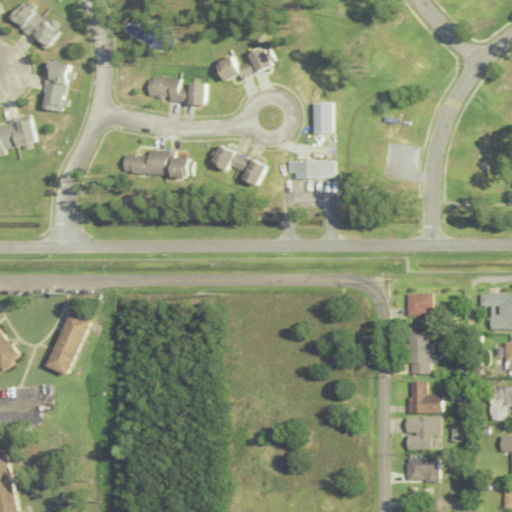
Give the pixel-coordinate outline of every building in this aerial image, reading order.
[(36,12),(48,22),(47,24),(50,27),(54,22),(60,28),(58,31),(62,34),(56,41),(58,42),(52,50),(51,49),(49,52),(12,22),(26,4),(30,7),(32,4),(39,9),(36,12)] [(274,64),(276,68),(260,76),(260,75),(252,78),(252,79),(244,83),(242,78),(227,84),(225,81),(223,82),(216,68),(222,65),(222,64),(234,59),(239,69),(254,62),(252,58),(265,52),(266,53),(269,52),(268,51),(271,50),(277,62),(274,64)] [(76,74),(75,82),(70,81),(66,101),(71,102),(69,110),(65,109),(64,114),(42,110),(50,71),(51,71),(53,63),(72,67),(71,73),(76,74)] [(192,90),(192,86),(208,87),(207,109),(191,108),(191,104),(172,103),(172,99),(165,98),(165,100),(159,100),(159,98),(151,97),(152,81),(155,81),(155,79),(182,81),(182,89),(192,90)] [(311,133),(331,133),(330,103),(311,103),(311,133)] [(27,123),(27,124),(34,123),(39,145),(33,146),(34,149),(26,151),(25,149),(20,150),(20,149),(6,152),(8,157),(0,158),(0,127),(11,125),(10,121),(21,119),(22,124),(27,123)] [(223,148),(254,163),(255,162),(270,169),(260,189),(245,182),(248,176),(232,168),(229,174),(214,166),(216,163),(211,161),(218,147),(223,150),(223,148)] [(168,153),(177,154),(177,161),(192,162),(192,163),(195,163),(194,179),(190,179),(190,183),(174,182),(175,168),(169,167),(168,177),(133,175),(133,174),(126,174),(127,157),(134,157),(134,155),(141,156),(141,157),(151,158),(151,153),(168,154),(168,153)] [(324,180),(324,182),(297,182),(297,180),(290,180),(290,163),(337,163),(337,180),(324,180)] [(493,304),(482,304),(482,292),(511,290),(511,327),(493,327),(493,304)] [(425,308),(425,313),(409,313),(409,291),(434,291),(434,308),(425,308)] [(49,363),(74,307),(95,317),(71,372),(49,363)] [(21,353),(24,357),(8,370),(0,359),(0,323),(23,352),(21,353)] [(434,346),(434,351),(431,353),(438,353),(438,360),(432,360),(432,373),(413,372),(413,362),(410,362),(410,348),(407,348),(407,342),(410,342),(410,329),(432,329),(431,343),(434,346)] [(511,369),(511,342),(504,343),(503,369),(511,369)] [(444,393),(444,412),(410,412),(410,396),(413,396),(413,380),(429,380),(429,393),(444,393)] [(511,418),(492,419),(492,386),(511,385),(511,418)] [(458,393),(468,393),(468,408),(458,408),(458,393)] [(433,435),(434,448),(410,449),(410,434),(412,434),(412,430),(409,430),(408,416),(420,416),(420,414),(443,414),(443,434),(433,435)] [(478,433),(478,424),(491,425),(491,434),(478,433)] [(453,440),(453,425),(463,425),(463,440),(453,440)] [(511,449),(503,449),(503,434),(511,434),(511,449)] [(0,511),(0,451),(10,449),(22,511),(0,511)] [(441,468),(441,481),(427,481),(427,478),(408,478),(408,462),(409,462),(410,456),(441,457),(441,461),(443,461),(443,468),(441,468)] [(511,488),(503,488),(502,509),(511,508),(511,488)]
